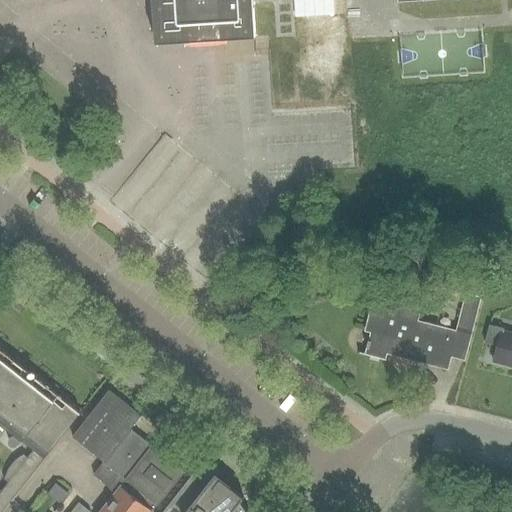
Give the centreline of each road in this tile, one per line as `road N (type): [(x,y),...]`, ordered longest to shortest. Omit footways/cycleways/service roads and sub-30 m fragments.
road 1 (residential): [(342,478),(0,205)]
road 2 (residential): [(342,478),(392,425),(424,419),(511,440)]
